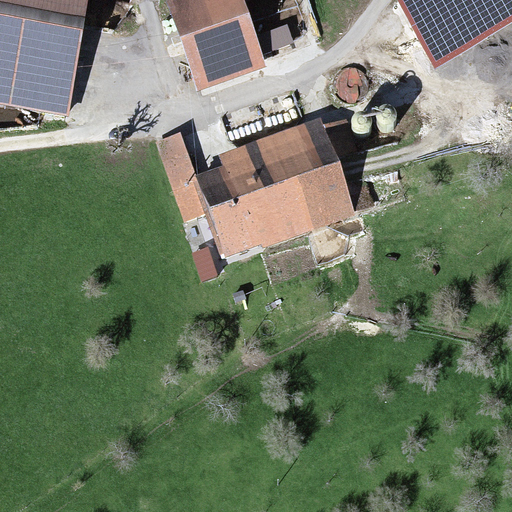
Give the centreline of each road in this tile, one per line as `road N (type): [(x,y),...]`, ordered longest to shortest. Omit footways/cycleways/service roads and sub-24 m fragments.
road 1 (track): [(383,0),(331,56),(227,105),(0,141)]
road 2 (track): [(179,117),(143,0)]
